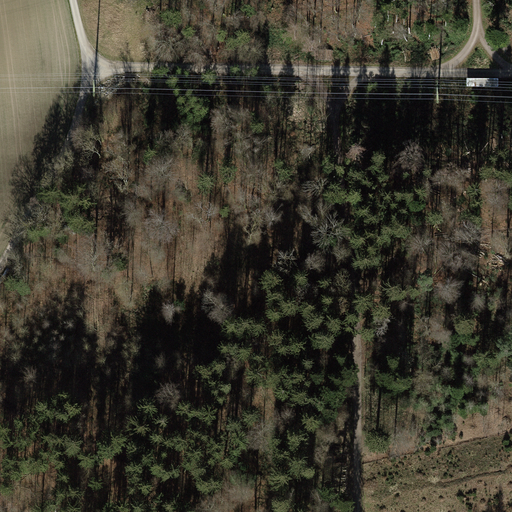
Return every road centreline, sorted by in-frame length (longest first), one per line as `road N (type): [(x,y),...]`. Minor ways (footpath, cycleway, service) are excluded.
road 1 (track): [(301,73),(323,92),(332,116),(348,211),(361,511)]
road 2 (track): [(86,67),(511,76)]
road 3 (track): [(86,67),(62,161),(0,267)]
road 4 (track): [(132,511),(58,429),(0,390)]
